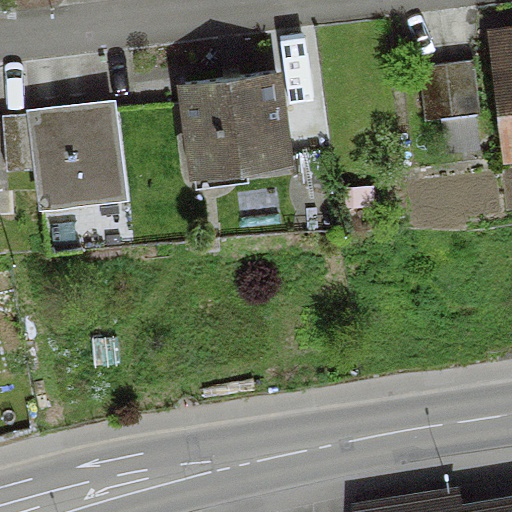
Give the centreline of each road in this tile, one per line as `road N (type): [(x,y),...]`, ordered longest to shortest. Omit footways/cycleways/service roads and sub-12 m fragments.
road 1 (secondary): [(25,511),(75,495),(511,418)]
road 2 (residential): [(0,35),(328,0)]
